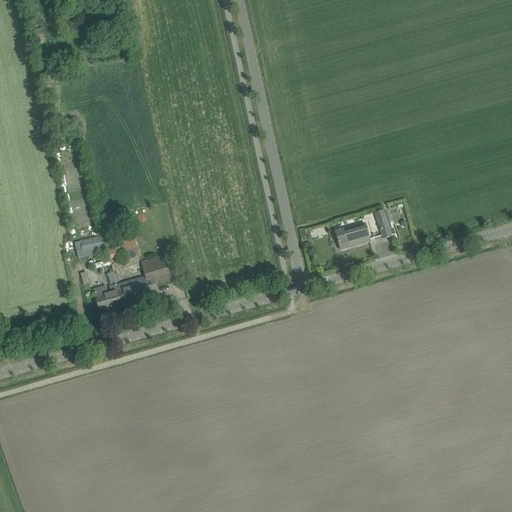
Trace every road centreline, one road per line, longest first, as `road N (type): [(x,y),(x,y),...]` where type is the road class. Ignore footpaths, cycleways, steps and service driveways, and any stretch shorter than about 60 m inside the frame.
road 1 (unclassified): [(0,375),(298,290)]
road 2 (unclassified): [(298,290),(236,0)]
road 3 (unclassified): [(298,290),(511,229)]
